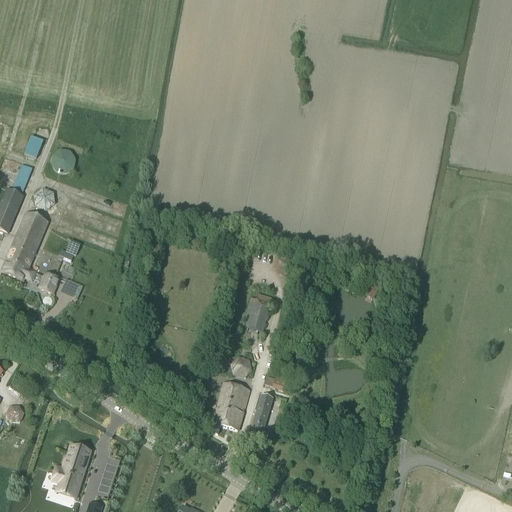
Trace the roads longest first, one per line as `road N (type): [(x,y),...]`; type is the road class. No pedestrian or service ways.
road 1 (tertiary): [(288,511),(0,333)]
road 2 (track): [(0,265),(54,130),(81,0)]
road 3 (track): [(394,511),(402,475),(417,461),(511,497)]
